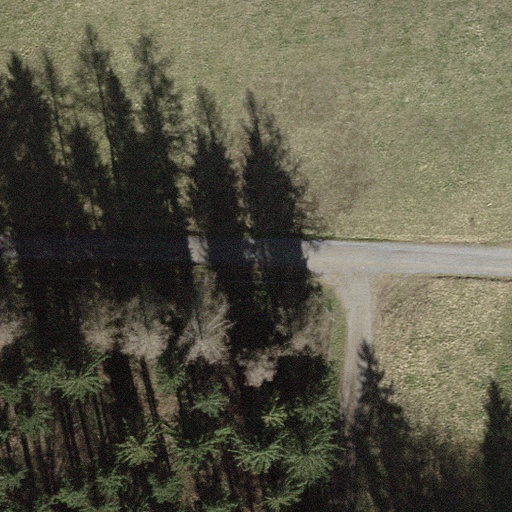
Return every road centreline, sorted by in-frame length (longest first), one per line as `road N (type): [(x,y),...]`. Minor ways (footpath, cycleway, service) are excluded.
road 1 (track): [(511,262),(58,244),(0,249)]
road 2 (track): [(364,256),(338,511)]
